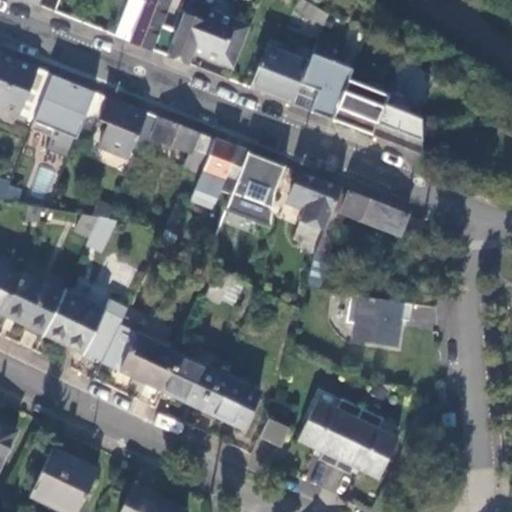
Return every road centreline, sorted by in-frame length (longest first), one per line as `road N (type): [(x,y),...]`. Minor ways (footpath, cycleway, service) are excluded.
road 1 (residential): [(484,224),(458,193),(0,9)]
road 2 (residential): [(480,511),(490,449),(484,224)]
road 3 (residential): [(0,362),(258,481)]
